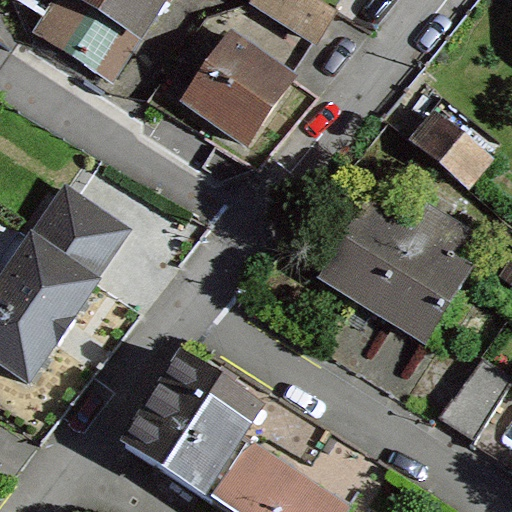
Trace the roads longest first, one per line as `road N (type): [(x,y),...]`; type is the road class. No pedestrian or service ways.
road 1 (residential): [(188,301),(511,510)]
road 2 (residential): [(427,0),(188,301)]
road 3 (residential): [(188,301),(29,511)]
